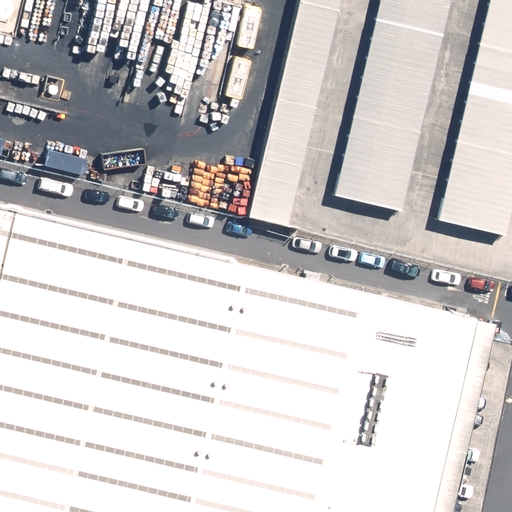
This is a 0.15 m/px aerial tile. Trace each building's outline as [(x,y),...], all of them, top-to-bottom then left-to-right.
[(13,0),(0,0),(0,10),(11,13),(13,0)] [(296,0),(246,214),(285,222),(337,0),(296,0)] [(449,0),(376,0),(331,195),(400,211),(449,0)] [(511,196),(511,0),(485,0),(434,218),(503,234),(511,196)] [(0,216),(0,511),(417,511),(463,309),(2,207),(0,216)]
